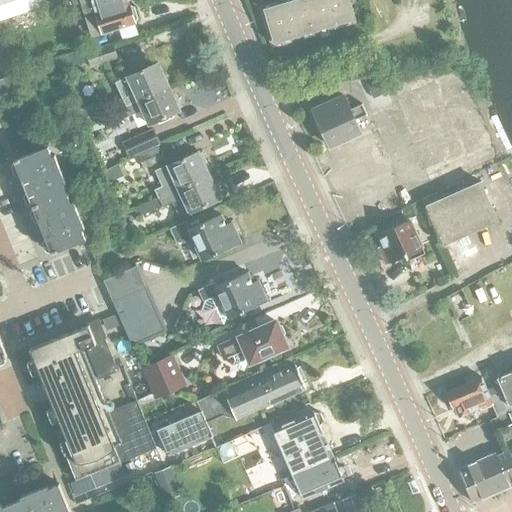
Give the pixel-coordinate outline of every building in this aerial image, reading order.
[(46,5),(44,0),(0,0),(0,19),(7,17),(46,5)] [(115,29),(119,40),(132,36),(128,25),(134,23),(137,18),(133,7),(128,4),(127,0),(80,0),(92,37),(115,29)] [(277,44),(294,39),(282,0),(260,7),(271,41),(270,41),(277,44)] [(305,0),(283,0),(282,0),(294,39),(315,33),(305,0)] [(305,0),(315,33),(335,26),(326,0),(305,0)] [(349,0),(326,0),(335,26),(355,20),(349,0)] [(0,33),(11,30),(7,17),(0,19),(0,33)] [(86,53),(91,66),(117,57),(113,44),(86,53)] [(114,101),(118,109),(168,86),(158,62),(117,81),(125,96),(114,101)] [(13,76),(5,79),(0,80),(0,95),(17,90),(13,76)] [(380,78),(367,84),(372,97),(386,92),(380,78)] [(168,86),(118,109),(122,119),(142,109),(149,124),(179,110),(168,86)] [(312,110),(329,146),(360,131),(355,120),(367,115),(362,103),(350,108),(344,95),(312,110)] [(95,102),(73,111),(80,126),(101,117),(95,102)] [(152,128),(121,142),(128,159),(160,144),(152,128)] [(14,159),(14,162),(23,184),(22,184),(22,185),(60,169),(54,155),(52,156),(47,146),(14,159)] [(143,168),(165,158),(160,146),(138,156),(143,168)] [(155,190),(158,197),(158,198),(209,175),(198,151),(155,171),(162,186),(155,190)] [(26,191),(27,192),(33,207),(67,193),(63,183),(65,182),(60,169),(22,185),(25,192),(26,191)] [(209,175),(158,198),(158,197),(137,207),(140,215),(162,206),(163,208),(172,203),(179,218),(220,199),(209,175)] [(426,205),(443,244),(498,219),(480,180),(426,205)] [(33,207),(39,221),(37,222),(40,229),(42,228),(42,230),(79,215),(73,201),(70,202),(67,193),(33,207)] [(189,228),(186,221),(169,228),(176,243),(192,236),(203,260),(240,242),(231,222),(225,224),(220,214),(189,228)] [(42,230),(46,238),(52,252),(86,239),(82,229),(84,228),(79,215),(42,230)] [(379,248),(386,264),(405,256),(408,261),(424,253),(409,219),(378,233),(384,246),(379,248)] [(104,280),(113,301),(145,286),(136,266),(104,280)] [(203,301),(204,300),(199,315),(223,324),(228,315),(229,318),(267,301),(257,280),(252,282),(247,272),(216,286),(214,282),(198,290),(203,301)] [(113,301),(132,344),(164,330),(145,286),(113,301)] [(123,367),(117,369),(97,321),(29,348),(62,430),(56,432),(75,480),(156,447),(123,367)] [(246,364),(250,362),(254,360),(257,362),(265,359),(265,356),(286,346),(282,336),(284,333),(281,325),(277,325),(275,321),(218,345),(224,359),(232,355),(234,359),(232,366),(243,370),(246,364)] [(142,368),(155,397),(184,384),(172,355),(142,368)] [(237,419),(306,388),(295,364),(233,392),(230,385),(197,400),(201,410),(205,421),(233,409),(237,419)] [(499,384),(486,390),(493,404),(491,405),(494,412),(507,406),(509,413),(511,411),(511,370),(496,378),(499,384)] [(480,409),(491,405),(493,404),(486,390),(481,378),(476,380),(474,377),(466,381),(467,384),(445,393),(451,408),(453,407),(454,408),(457,406),(461,415),(480,407),(480,409)] [(212,435),(205,421),(201,410),(157,429),(168,455),(212,435)] [(272,429),(278,443),(267,448),(272,459),(283,454),(292,475),(333,456),(319,425),(323,421),(319,413),(314,412),(313,411),(272,429)] [(511,411),(509,413),(493,420),(497,430),(506,450),(496,455),(494,452),(457,469),(473,502),(474,502),(511,484),(511,411)] [(337,465),(333,456),(292,475),(302,498),(343,480),(342,477),(346,474),(343,466),(337,465)] [(90,474),(95,488),(111,481),(105,468),(90,474)] [(170,469),(157,474),(168,501),(181,496),(170,469)] [(47,485),(33,491),(42,511),(70,511),(58,483),(48,488),(47,485)] [(21,499),(11,503),(15,511),(42,511),(33,491),(20,496),(21,499)] [(309,511),(362,511),(361,510),(355,511),(337,511),(334,502),(309,511)] [(1,504),(0,504),(0,511),(15,511),(11,503),(2,506),(1,504)]
